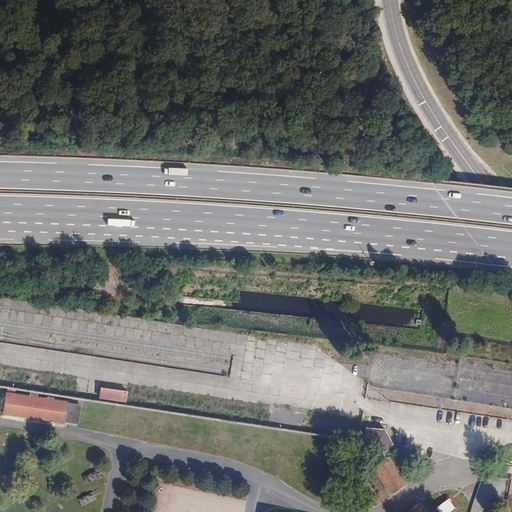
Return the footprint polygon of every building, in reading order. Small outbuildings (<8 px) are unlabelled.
[(4,414),(64,423),(64,421),(78,423),(80,404),(54,401),(54,399),(47,398),(47,400),(37,398),(37,392),(8,387),(4,414)] [(126,401),(127,392),(101,388),(100,397),(126,401)] [(366,428),(364,441),(364,443),(378,445),(387,451),(393,445),(385,430),(366,428)] [(405,484),(388,459),(374,469),(391,494),(405,484)] [(223,511),(226,495),(162,484),(157,511),(223,511)]
